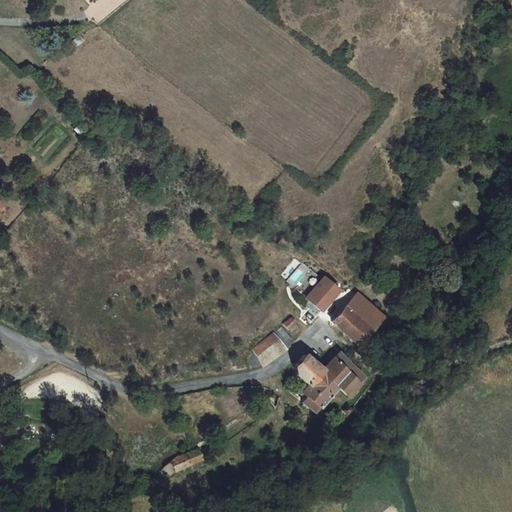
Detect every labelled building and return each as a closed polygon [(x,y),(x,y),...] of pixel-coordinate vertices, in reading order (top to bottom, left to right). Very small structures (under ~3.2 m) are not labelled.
[(338,287),(324,275),(305,295),(317,307),(338,287)] [(381,314),(358,294),(348,308),(344,305),(330,320),(356,343),(381,314)] [(317,312),(311,308),(303,316),(308,321),(317,312)] [(295,321),(290,316),(284,321),(289,325),(295,321)] [(285,348),(289,346),(293,340),(281,324),(273,331),(285,348)] [(250,348),(262,362),(278,352),(285,348),(273,331),(250,348)] [(242,354),(251,366),(262,362),(250,348),(242,354)] [(344,361),(336,354),(321,369),(305,354),(303,355),(299,358),(292,364),(292,373),(305,385),(298,392),(303,396),(297,402),(309,413),(332,390),(336,386),(346,395),(362,379),(356,373),(359,369),(351,361),(347,364),(344,361)] [(344,415),(349,409),(345,405),(339,410),(344,415)] [(201,448),(192,451),(182,455),(185,465),(206,457),(201,448)]
